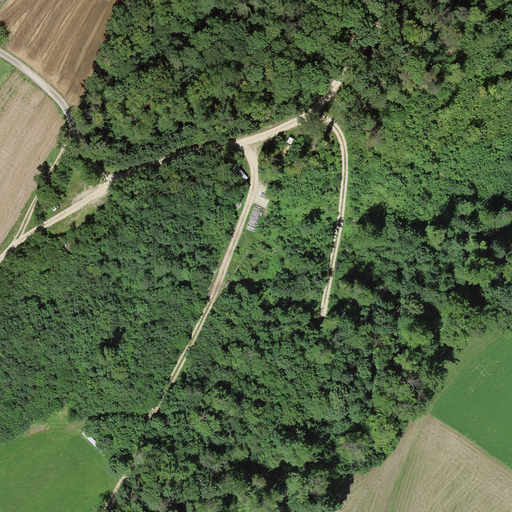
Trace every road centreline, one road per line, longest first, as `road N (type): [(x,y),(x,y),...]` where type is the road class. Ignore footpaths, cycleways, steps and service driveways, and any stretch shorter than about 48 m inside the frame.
road 1 (track): [(405,0),(318,106),(289,127),(111,181),(0,261)]
road 2 (track): [(318,106),(342,138),(341,215),(315,401),(286,511)]
road 3 (track): [(250,142),(252,195),(202,321),(107,511)]
road 4 (track): [(74,128),(5,255)]
